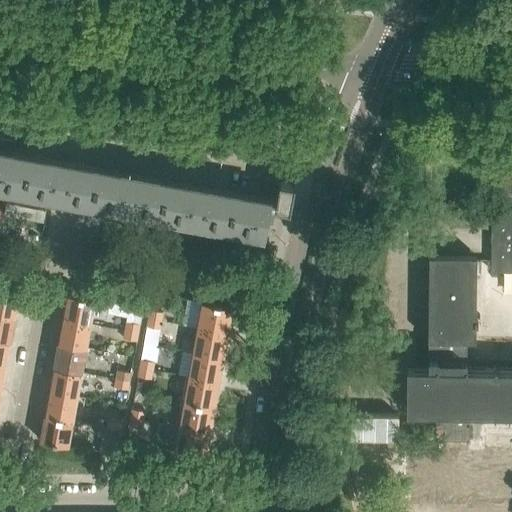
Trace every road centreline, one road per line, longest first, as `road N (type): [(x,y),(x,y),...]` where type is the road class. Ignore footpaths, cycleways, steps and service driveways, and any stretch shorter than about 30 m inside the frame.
road 1 (unclassified): [(367,65),(0,33)]
road 2 (residential): [(260,496),(274,376),(324,168)]
road 3 (residential): [(324,168),(0,113)]
road 4 (residential): [(14,495),(64,224)]
road 5 (unclassified): [(260,496),(14,495)]
road 6 (unclassified): [(511,73),(367,65)]
